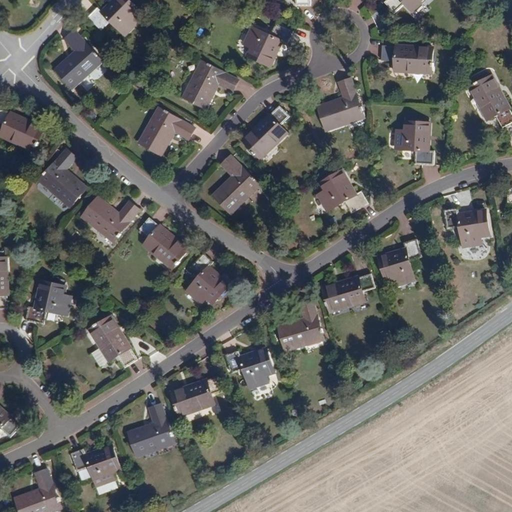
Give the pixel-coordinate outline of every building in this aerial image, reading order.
[(140,11),(128,0),(116,0),(103,12),(99,8),(90,17),(103,30),(112,21),(126,35),(140,23),(135,17),(140,11)] [(387,0),(386,2),(396,12),(406,3),(412,11),(424,0),(387,0)] [(290,43),(296,32),(280,23),(274,35),(255,25),(247,41),(253,45),(249,53),(272,65),(285,41),(290,43)] [(103,59),(77,30),(68,39),(78,51),(59,69),(75,88),(92,74),(89,71),(103,59)] [(389,46),(383,46),(382,59),(395,60),(395,70),(410,72),(410,70),(432,72),(433,48),(396,45),(396,47),(389,46)] [(243,75),(207,58),(197,80),(196,79),(187,98),(209,109),(224,79),(238,85),(243,75)] [(366,120),(358,77),(342,81),(348,102),(323,108),(329,133),(349,128),(348,124),(366,120)] [(510,109),(493,78),(473,88),(482,105),(480,107),(487,120),(496,116),(503,128),(511,122),(511,116),(509,110),(510,109)] [(293,117),(284,106),(273,115),(271,114),(243,138),(258,156),(276,142),(277,143),(290,133),(283,125),(293,117)] [(200,127),(163,108),(155,126),(150,124),(141,142),(166,155),(178,132),(193,140),(200,127)] [(36,150),(45,130),(12,114),(12,116),(0,110),(0,124),(6,128),(2,137),(16,143),(17,141),(36,150)] [(417,165),(436,165),(436,150),(429,150),(428,122),(403,123),(404,132),(395,132),(396,151),(417,151),(417,165)] [(75,203),(94,182),(74,164),(78,159),(69,150),(43,179),(58,193),(61,190),(75,203)] [(262,182),(234,156),(225,166),(236,177),(218,197),(237,214),(251,198),(249,196),(262,182)] [(357,196),(344,171),(322,183),(327,191),(320,195),(329,212),(346,202),(354,214),(370,205),(363,192),(357,196)] [(116,240),(140,210),(130,202),(120,214),(99,197),(83,216),(99,230),(101,228),(116,240)] [(491,236),(486,212),(459,216),(457,209),(444,212),(448,230),(461,228),(464,248),(483,245),(482,238),(491,236)] [(160,226),(149,218),(140,229),(150,238),(143,246),(155,256),(158,253),(173,266),(188,249),(160,225),(160,226)] [(424,258),(418,241),(386,251),(388,257),(381,259),(388,283),(395,281),(398,288),(416,282),(410,263),(424,258)] [(214,262),(205,254),(193,265),(202,275),(189,289),(203,303),(207,298),(213,303),(231,285),(210,266),(214,262)] [(367,293),(364,280),(350,284),(349,281),(324,288),(330,311),(341,309),(341,310),(357,306),(354,297),(367,293)] [(62,287),(38,283),(33,309),(29,309),(27,320),(44,324),(46,310),(65,314),(69,296),(61,295),(62,287)] [(324,339),(313,301),(301,305),(305,321),(279,328),(286,352),(305,348),(304,345),(324,339)] [(130,346),(111,314),(92,326),(102,343),(100,344),(108,358),(117,354),(124,365),(136,359),(128,347),(130,346)] [(273,374),(266,350),(240,358),(238,353),(225,356),(231,375),(244,371),(250,390),(268,384),(266,376),(273,374)] [(226,392),(221,379),(209,383),(208,382),(173,394),(180,415),(200,408),(201,411),(216,406),(212,396),(226,392)] [(174,441),(161,406),(150,410),(155,425),(130,434),(138,457),(155,452),(154,448),(174,441)] [(11,420),(0,410),(0,431),(10,440),(19,429),(10,421),(11,420)] [(112,475),(121,472),(112,448),(87,457),(84,451),(71,456),(77,473),(91,468),(98,487),(115,482),(112,475)] [(43,511),(60,506),(47,471),(35,475),(40,489),(15,498),(19,511),(43,511)]
